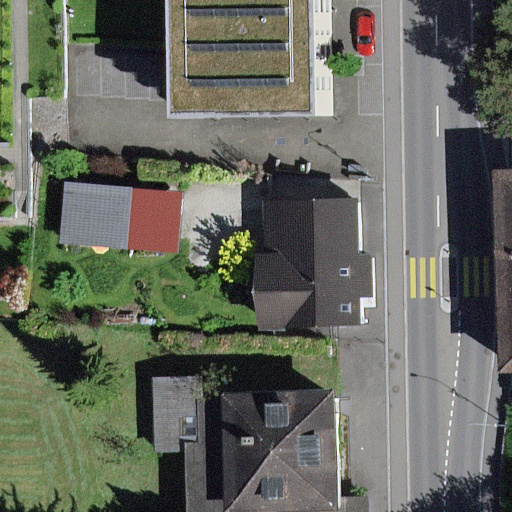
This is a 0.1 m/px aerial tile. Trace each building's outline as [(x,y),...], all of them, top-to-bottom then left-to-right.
[(363,0),(204,0),(204,112),(363,113),(363,0)] [(1,58),(0,57),(0,211),(8,211),(1,58)] [(71,239),(189,246),(192,183),(75,176),(71,239)] [(280,194),(282,327),(389,326),(387,192),(280,194)] [(376,511),(376,498),(358,499),(354,391),(218,395),(219,380),(164,381),(165,447),(195,452),(196,511),(376,511)]
